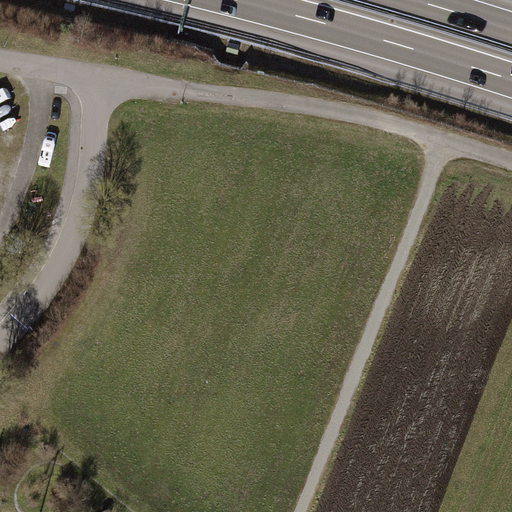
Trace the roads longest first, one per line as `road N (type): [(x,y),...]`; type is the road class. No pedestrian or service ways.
road 1 (track): [(511,169),(333,111),(99,79)]
road 2 (track): [(449,148),(301,511)]
road 3 (residential): [(0,342),(40,297),(76,215),(99,79),(0,63)]
road 4 (motorway): [(236,0),(511,80)]
